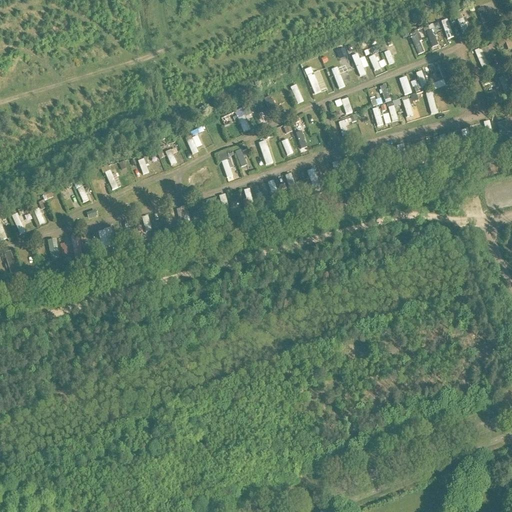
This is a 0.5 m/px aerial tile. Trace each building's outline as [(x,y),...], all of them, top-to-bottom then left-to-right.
[(484,7),(478,9),(482,24),(488,22),(484,7)] [(439,23),(425,27),(431,49),(440,46),(436,30),(441,29),(439,23)] [(418,56),(426,52),(418,32),(409,35),(418,56)] [(481,48),(474,50),(482,69),(489,67),(481,48)] [(372,50),(359,55),(361,61),(362,66),(371,63),(369,57),(374,55),(372,50)] [(391,50),(385,52),(389,66),(395,64),(391,50)] [(376,72),(382,69),(375,55),(369,59),(376,72)] [(361,63),(355,65),(361,79),(367,76),(361,63)] [(422,88),(427,87),(421,72),(416,74),(422,88)] [(401,99),(391,102),(387,85),(381,86),(386,108),(388,107),(392,123),(399,121),(395,107),(403,105),(401,99)] [(296,89),(291,91),(297,106),(302,104),(296,89)] [(414,115),(413,110),(419,108),(416,94),(402,98),(407,117),(414,115)] [(341,101),(345,113),(352,110),(348,98),(341,101)] [(278,99),(273,102),(280,115),(285,113),(278,99)] [(372,109),(377,126),(383,124),(378,107),(372,109)] [(243,133),(250,130),(243,111),(236,113),(243,133)] [(501,140),(511,137),(511,136),(508,120),(497,123),(501,140)] [(470,131),(458,132),(459,145),(471,144),(470,131)] [(186,139),(193,155),(199,152),(196,146),(202,144),(198,134),(186,139)] [(446,136),(436,137),(437,149),(448,148),(446,136)] [(286,156),(298,152),(293,138),(281,142),(286,156)] [(217,154),(227,182),(241,177),(237,168),(247,165),(241,146),(217,154)] [(173,150),(167,151),(170,165),(176,164),(173,150)] [(137,161),(143,176),(151,172),(145,158),(137,161)] [(274,180),(267,183),(274,199),(280,197),(274,180)] [(82,189),(78,190),(83,202),(87,200),(82,189)] [(251,189),(244,191),(246,200),(243,200),(245,210),(255,208),(251,189)] [(225,195),(219,196),(224,213),(230,211),(225,195)] [(34,211),(39,225),(46,223),(41,208),(34,211)] [(186,226),(191,224),(187,209),(181,211),(186,226)] [(147,216),(142,218),(147,233),(153,231),(147,216)] [(79,236),(70,237),(70,242),(61,244),(63,260),(82,257),(79,236)]
